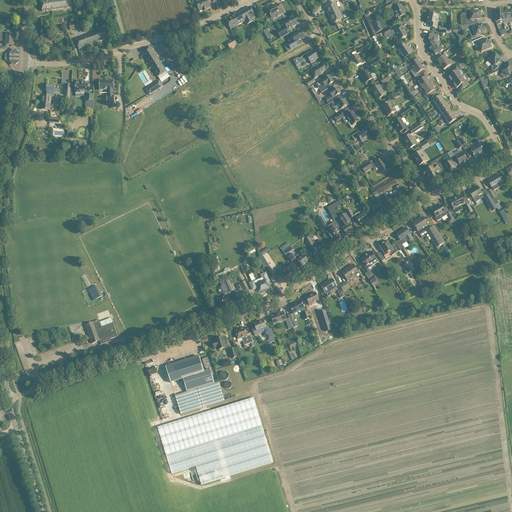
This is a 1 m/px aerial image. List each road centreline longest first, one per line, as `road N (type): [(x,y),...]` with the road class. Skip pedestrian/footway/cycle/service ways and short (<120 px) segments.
road 1 (unclassified): [(8,399),(249,311),(422,199)]
road 2 (unclassified): [(25,61),(77,61),(251,0)]
road 3 (residential): [(422,199),(296,0)]
road 4 (residential): [(504,156),(485,119),(452,98),(420,49),(412,0)]
